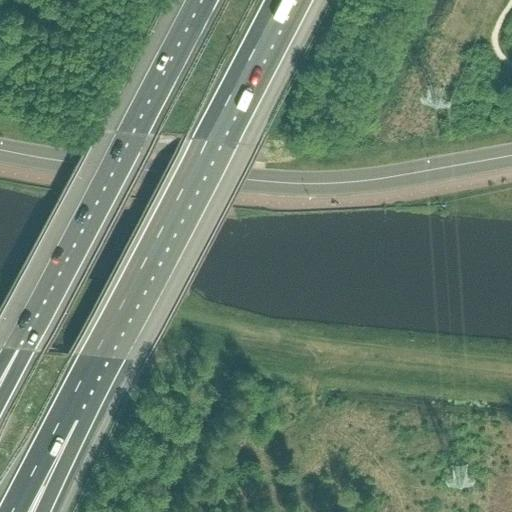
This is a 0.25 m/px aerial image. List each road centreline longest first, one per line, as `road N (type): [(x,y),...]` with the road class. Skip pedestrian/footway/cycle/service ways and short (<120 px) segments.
road 1 (tertiary): [(0,151),(258,181),(370,178),(511,155)]
road 2 (motorway): [(62,415),(277,0)]
road 3 (motorway): [(200,0),(15,352)]
